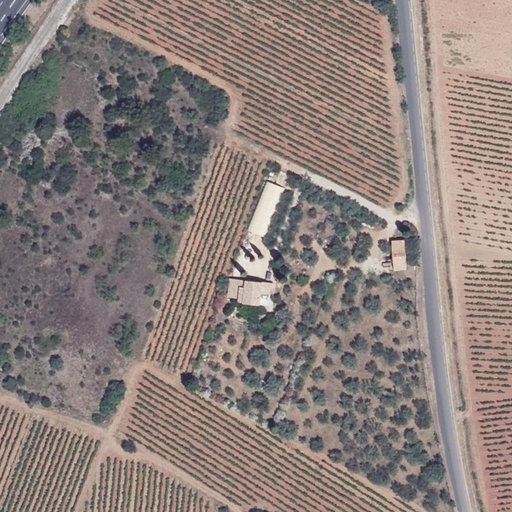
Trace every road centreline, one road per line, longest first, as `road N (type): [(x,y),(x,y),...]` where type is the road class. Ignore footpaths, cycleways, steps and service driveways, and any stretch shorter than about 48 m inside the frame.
road 1 (tertiary): [(464,511),(439,379),(405,0)]
road 2 (unclassified): [(71,0),(0,100)]
